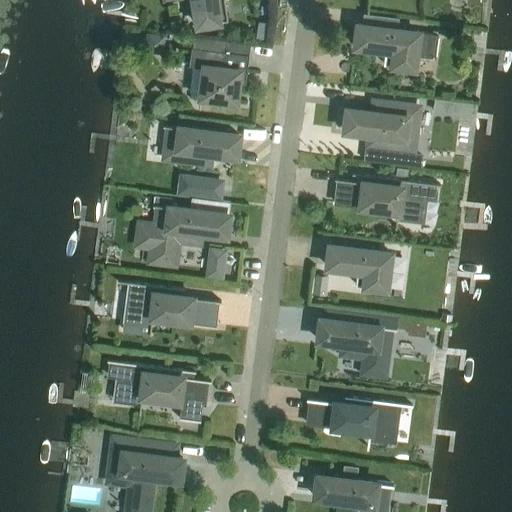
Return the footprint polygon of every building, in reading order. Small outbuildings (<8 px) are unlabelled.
[(194,0),(198,25),(228,20),(225,0),(194,0)] [(441,35),(398,30),(399,22),(388,20),(387,28),(359,25),(356,46),(386,50),(384,64),(415,68),(416,56),(436,59),(441,35)] [(266,41),(268,23),(258,21),(256,40),(266,41)] [(147,33),(145,53),(164,55),(167,35),(147,33)] [(196,37),(194,49),(225,52),(223,70),(205,68),(202,96),(236,101),(238,83),(239,71),(248,72),(251,44),(196,37)] [(429,95),(427,109),(456,113),(458,100),(429,95)] [(348,108),(345,130),(367,133),(366,144),(384,146),(382,161),(417,165),(419,151),(414,150),(419,107),(377,102),(376,112),(348,108)] [(164,125),(164,126),(169,127),(165,158),(207,163),(209,152),(237,156),(240,135),(164,125)] [(397,167),(396,174),(408,176),(409,169),(397,167)] [(335,178),(335,180),(338,180),(336,203),(361,206),(398,211),(397,218),(424,222),(427,198),(436,200),(438,185),(441,186),(441,185),(357,174),(357,181),(335,178)] [(219,196),(221,182),(182,178),(181,191),(219,196)] [(155,196),(154,204),(171,206),(172,198),(155,196)] [(192,209),(204,211),(226,213),(227,202),(194,198),(192,209)] [(204,211),(192,209),(171,206),(154,204),(154,205),(159,206),(157,226),(140,224),(138,244),(153,246),(151,261),(175,264),(178,240),(197,242),(199,232),(227,235),(229,214),(226,213),(204,211)] [(330,245),(328,266),(358,270),(356,284),(386,288),(391,253),(330,245)] [(214,250),(210,276),(225,278),(228,252),(214,250)] [(315,275),(313,294),(325,296),(327,277),(315,275)] [(151,334),(152,324),(153,317),(190,322),(190,321),(216,325),(218,302),(222,302),(222,301),(180,296),(181,288),(118,280),(118,282),(131,283),(126,321),(124,331),(151,334)] [(321,318),(318,340),(346,343),(345,354),(366,357),(364,372),(385,375),(387,359),(391,329),(397,329),(397,328),(398,318),(358,313),(329,310),(327,319),(321,318)] [(205,404),(208,381),(212,382),(212,380),(191,378),(192,370),(108,360),(108,361),(111,361),(109,376),(118,377),(115,400),(141,403),(142,396),(180,401),(180,400),(184,401),(182,417),(180,417),(180,419),(201,421),(201,420),(199,420),(201,404),(205,404)] [(307,399),(307,400),(310,400),(308,423),(333,426),(333,427),(370,431),(369,438),(395,442),(400,404),(413,406),(413,405),(350,397),(349,404),(307,399)] [(183,458),(174,457),(175,445),(115,437),(114,449),(107,448),(107,450),(113,450),(109,481),(131,484),(127,511),(149,511),(154,476),(181,479),(183,458)] [(345,465),(343,477),(357,479),(359,467),(345,465)] [(318,475),(315,497),(342,500),(340,511),(384,511),(388,485),(394,486),(394,485),(318,475)]
